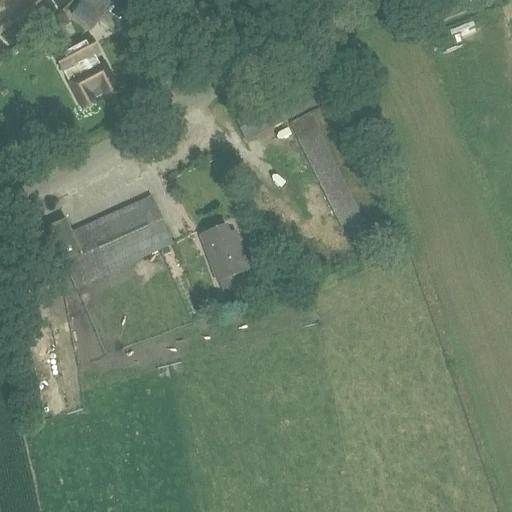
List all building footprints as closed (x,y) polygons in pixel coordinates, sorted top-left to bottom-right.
[(108,0),(83,0),(72,16),(93,31),(113,3),(108,0)] [(64,18),(43,30),(50,44),(71,32),(64,18)] [(99,66),(94,57),(100,55),(92,40),(56,59),(83,110),(118,92),(103,64),(99,66)] [(323,76),(235,119),(246,142),(334,99),(323,76)] [(290,125),(343,232),(383,212),(330,105),(290,125)] [(270,201),(279,213),(291,204),(282,192),(270,201)] [(72,234),(66,221),(48,229),(75,289),(172,246),(151,199),(72,234)] [(219,283),(224,298),(241,292),(236,277),(246,273),(231,235),(229,236),(226,228),(200,237),(218,284),(219,283)]
